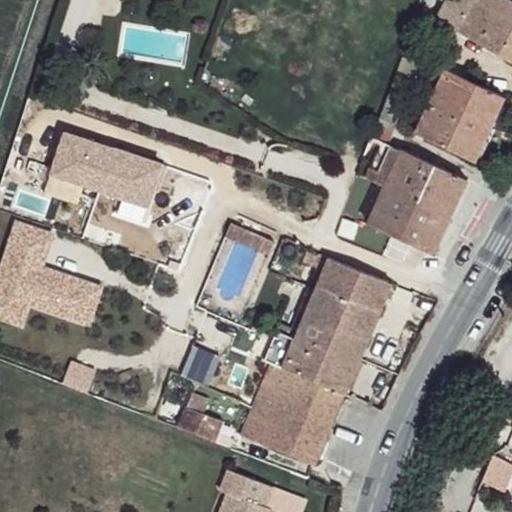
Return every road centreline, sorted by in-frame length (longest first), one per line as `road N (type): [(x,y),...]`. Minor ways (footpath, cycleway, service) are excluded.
road 1 (primary): [(366,511),(375,479),(466,302)]
road 2 (residential): [(320,238),(223,202),(177,309)]
road 3 (residential): [(466,302),(320,238)]
